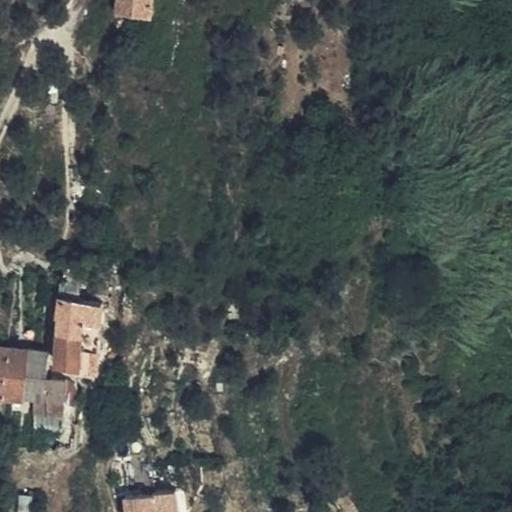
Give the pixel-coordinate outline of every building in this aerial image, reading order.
[(154,12),(154,0),(117,0),(117,9),(154,12)] [(75,264),(67,264),(63,263),(62,281),(80,282),(81,268),(75,268),(75,264)] [(79,299),(61,296),(58,317),(103,319),(103,314),(104,303),(79,299)] [(57,332),(101,335),(103,319),(58,317),(57,332)] [(56,362),(99,365),(101,335),(57,332),(56,362)] [(0,395),(4,396),(8,346),(0,345),(0,395)] [(30,347),(8,346),(4,396),(11,396),(26,397),(30,347)] [(32,397),(55,398),(56,378),(46,377),(48,348),(38,348),(30,347),(26,397),(32,397)] [(65,398),(67,379),(56,378),(55,398),(65,398)] [(55,398),(32,397),(31,421),(54,422),(54,420),(55,398)] [(65,398),(55,398),(54,420),(54,422),(63,423),(65,398)] [(115,438),(116,458),(130,457),(128,437),(115,438)] [(130,457),(116,458),(118,474),(122,474),(135,470),(132,457),(130,457)] [(135,470),(122,474),(124,511),(139,511),(152,511),(150,478),(138,479),(135,470)] [(36,494),(38,475),(22,474),(20,492),(36,494)]
